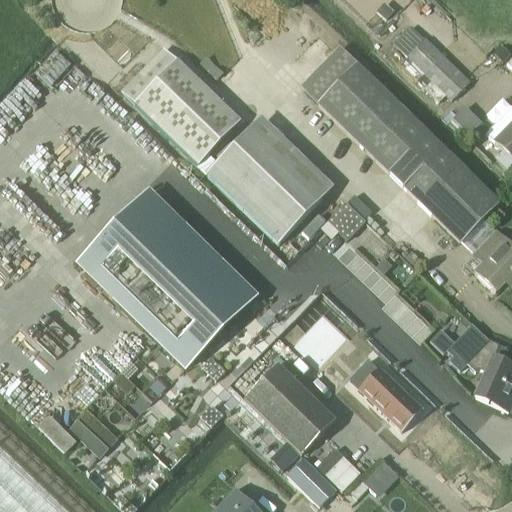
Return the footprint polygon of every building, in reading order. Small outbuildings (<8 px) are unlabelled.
[(410,31),(392,49),(405,62),(399,68),(437,106),(444,99),(450,104),(467,86),(423,43),(423,44),(410,31)] [(238,126),(175,64),(132,108),(196,170),(238,126)] [(498,206),(355,65),(316,105),(459,246),(498,206)] [(511,108),(485,137),(493,146),(511,164),(511,108)] [(320,204),(247,134),(205,178),(277,248),(320,204)] [(147,196),(76,269),(183,373),(254,301),(147,196)] [(511,279),(511,251),(495,235),(472,258),(481,267),(473,275),(494,295),(510,278),(511,279)] [(470,328),(445,355),(451,361),(447,365),(459,376),(466,369),(474,377),(477,373),(484,376),(473,402),(507,417),(507,416),(505,415),(511,397),(511,371),(492,362),(497,350),(504,353),(504,352),(487,345),(470,328)] [(334,425),(276,369),(242,404),(300,460),(334,425)] [(59,511),(0,455),(0,511),(59,511)] [(316,511),(334,495),(302,463),(285,480),(316,511)] [(251,511),(232,494),(215,511),(251,511)]
